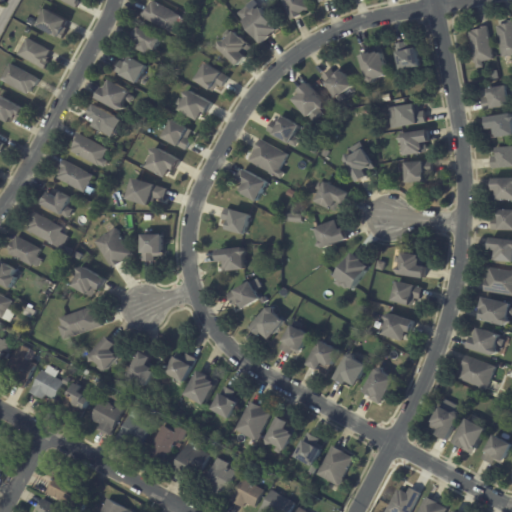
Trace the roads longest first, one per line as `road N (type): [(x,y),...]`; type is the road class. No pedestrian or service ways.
road 1 (residential): [(439,5),(327,36),(278,73),(236,128),(209,182),(193,266),(209,316),(252,364),(511,506)]
road 2 (residential): [(437,0),(466,146),(464,260),(428,383),(359,511)]
road 3 (residential): [(118,0),(0,212)]
road 4 (residential): [(0,405),(193,511)]
